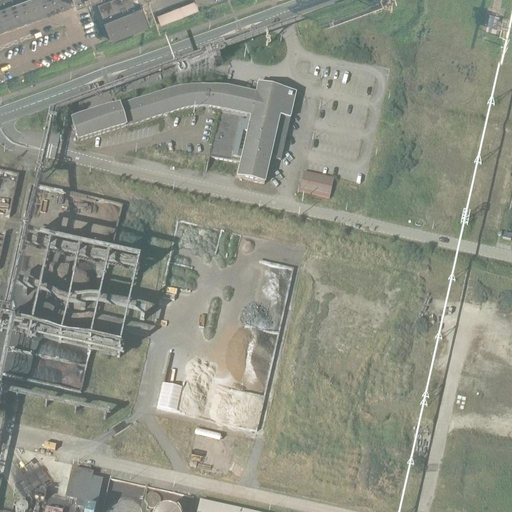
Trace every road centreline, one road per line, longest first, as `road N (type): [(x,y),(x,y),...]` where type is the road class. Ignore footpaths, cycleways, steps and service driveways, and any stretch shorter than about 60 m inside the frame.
road 1 (unclassified): [(0,113),(317,0)]
road 2 (unknown): [(298,158),(352,164),(369,139),(363,113),(306,82),(179,49)]
